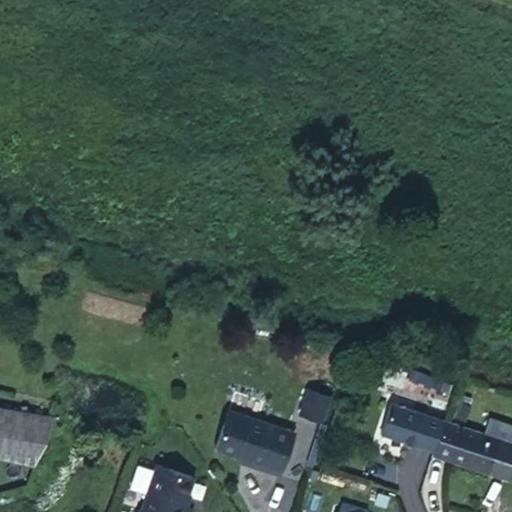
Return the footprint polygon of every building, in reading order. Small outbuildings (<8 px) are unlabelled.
[(442,381),(404,365),(400,375),(438,390),(442,381)] [(307,383),(299,411),(324,418),(332,391),(307,383)] [(437,412),(438,409),(385,392),(375,428),(426,444),(437,412)] [(451,398),(445,414),(457,419),(463,403),(451,398)] [(48,412),(0,403),(0,431),(38,439),(48,412)] [(221,406),(206,445),(229,453),(244,459),(242,462),(270,473),(286,431),(221,406)] [(445,414),(437,412),(426,444),(425,447),(501,473),(511,440),(511,436),(505,435),(477,425),(457,419),(445,414)] [(481,414),(477,425),(505,435),(509,423),(481,414)] [(244,459),(229,453),(227,457),(242,462),(244,459)] [(185,473),(149,461),(133,506),(131,505),(128,511),(181,511),(184,504),(176,502),(185,473)] [(356,511),(324,501),(320,511),(356,511)]
